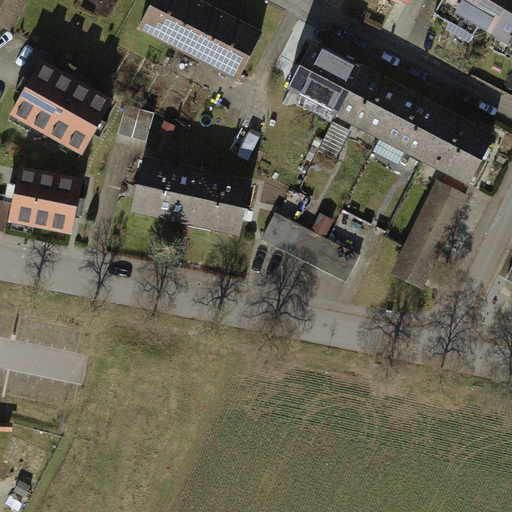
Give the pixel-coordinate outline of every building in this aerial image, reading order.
[(24,7),(13,0),(0,0),(0,22),(9,28),(24,7)] [(270,43),(188,0),(160,0),(144,30),(248,84),(270,43)] [(500,38),(511,14),(511,0),(456,0),(450,14),(500,38)] [(511,43),(511,14),(500,38),(511,43)] [(363,72),(316,49),(296,91),(342,114),(363,72)] [(45,67),(16,120),(86,158),(115,105),(45,67)] [(409,95),(363,72),(342,114),(389,137),(409,95)] [(456,118),(409,95),(389,137),(435,159),(456,118)] [(158,115),(129,108),(121,139),(150,146),(158,115)] [(502,141),(456,118),(435,159),(482,182),(502,141)] [(199,175),(145,166),(137,213),(191,222),(199,175)] [(254,184),(199,175),(191,222),(246,231),(254,184)] [(86,189),(24,178),(16,223),(78,234),(86,189)] [(473,200),(443,185),(398,275),(427,290),(473,200)] [(10,205),(0,203),(0,231),(4,232),(10,205)] [(368,263),(280,216),(267,242),(354,288),(368,263)]
